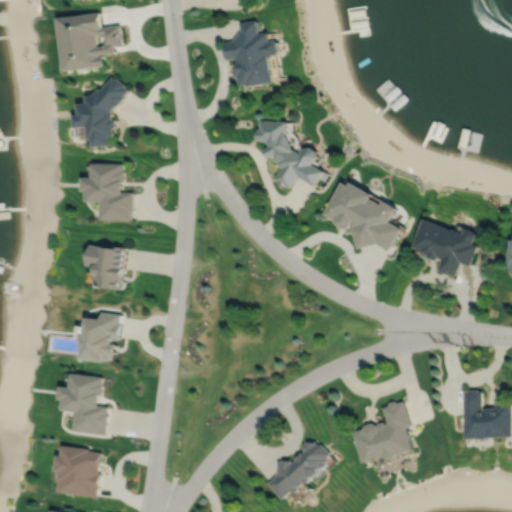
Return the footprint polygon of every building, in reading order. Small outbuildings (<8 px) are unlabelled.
[(61,19),(68,68),(107,62),(106,52),(119,50),(118,43),(125,42),(123,25),(105,27),(103,12),(61,19)] [(257,21),(240,23),(241,31),(233,41),(225,42),(226,58),(237,56),(237,58),(236,58),(237,66),(235,67),(236,75),(238,75),(239,83),(247,82),(247,83),(274,79),(273,67),(272,67),(270,52),(278,51),(280,49),(279,43),(276,41),(270,42),(269,33),(259,34),(257,21)] [(115,74),(104,87),(101,85),(96,92),(89,92),(89,99),(81,100),(81,111),(77,112),(78,124),(90,123),(91,136),(95,136),(95,144),(113,143),(112,134),(117,134),(116,125),(119,125),(118,117),(115,117),(115,111),(114,110),(114,108),(118,103),(120,103),(127,95),(126,94),(131,87),(128,84),(129,83),(120,76),(119,77),(115,74)] [(262,118),(262,127),(259,127),(258,139),(269,139),(269,140),(271,145),(266,147),(271,156),(276,154),(278,158),(281,160),(279,163),(285,166),(278,177),(281,179),(281,181),(288,185),(289,184),(293,187),(301,174),(317,184),(320,178),(324,180),(328,173),(325,171),(326,169),(315,162),(319,155),(318,148),(312,145),(306,146),(305,147),(300,144),(300,141),(300,138),(299,136),(297,134),(296,133),(294,131),(294,120),(289,120),(289,119),(262,118)] [(94,161),(94,175),(85,174),(85,188),(89,188),(88,198),(103,199),(102,217),(134,218),(134,209),(135,209),(136,190),(125,190),(125,185),(126,185),(126,180),(127,180),(127,169),(125,169),(126,161),(94,161)] [(344,179),(325,213),(335,218),(338,214),(340,216),(337,221),(349,228),(352,223),(355,224),(353,228),(359,247),(379,242),(390,249),(403,227),(391,219),(399,206),(386,198),(383,202),(373,196),(375,192),(354,179),(351,183),(344,179)] [(426,216),(414,245),(423,249),(422,252),(428,254),(430,254),(429,255),(438,259),(440,256),(443,257),(439,269),(451,274),(452,273),(457,275),(463,261),(472,264),(480,244),(475,242),(479,231),(468,226),(465,231),(456,227),(455,228),(426,216)] [(93,242),(90,263),(97,264),(96,271),(99,271),(97,284),(125,288),(128,265),(127,265),(130,246),(115,243),(115,245),(93,242)] [(91,315),(88,334),(87,334),(85,348),(87,348),(86,357),(107,360),(108,359),(112,359),(113,352),(119,353),(120,342),(115,342),(116,336),(121,337),(123,322),(122,321),(123,313),(104,310),(103,317),(91,315)] [(75,371),(73,385),(64,384),(62,398),(66,398),(64,408),(78,410),(76,428),(107,432),(108,424),(109,425),(111,413),(109,413),(110,405),(101,404),(102,393),(105,393),(106,383),(104,383),(105,375),(75,371)] [(466,391),(469,438),(511,436),(511,403),(510,401),(498,402),(499,407),(485,408),(484,390),(481,390),(481,389),(469,390),(469,391),(466,391)] [(405,400),(399,402),(396,400),(392,401),(390,405),(384,407),(389,422),(387,422),(384,421),(380,422),(378,424),(374,422),(367,424),(365,429),(363,428),(358,429),(357,433),(355,433),(365,462),(375,459),(377,466),(390,461),(391,459),(392,460),(397,458),(399,454),(415,449),(408,426),(413,425),(405,400)] [(318,441),(308,441),(307,443),(306,443),(305,451),(308,451),(305,453),(304,452),(297,458),(298,460),(297,461),(293,461),(293,459),(284,459),(284,461),(280,461),(279,474),(270,483),(284,499),(293,491),(294,492),(298,492),(300,490),(301,487),(305,483),(308,483),(310,481),(311,478),(312,476),(316,477),(321,472),(321,468),(322,467),(325,467),(328,465),(328,462),(330,460),(328,458),(333,453),(325,444),(318,444),(318,441)] [(65,444),(64,455),(60,454),(58,470),(62,470),(61,479),(62,480),(61,491),(98,495),(99,488),(101,488),(103,472),(100,472),(102,462),(103,462),(104,451),(91,450),(91,447),(65,444)]
